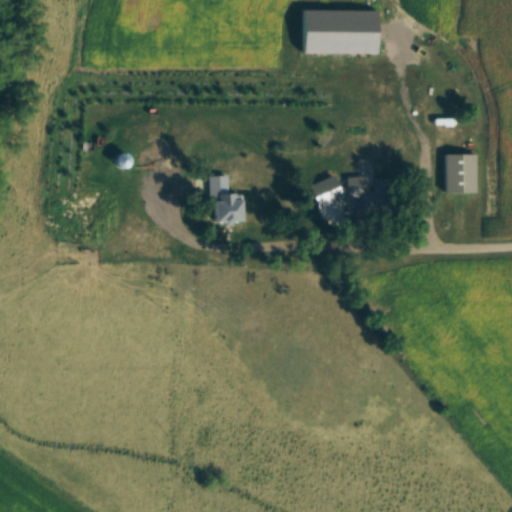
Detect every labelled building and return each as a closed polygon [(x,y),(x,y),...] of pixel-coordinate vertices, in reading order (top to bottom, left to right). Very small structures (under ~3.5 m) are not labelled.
[(102,111),(102,73),(80,74),(81,111),(102,111)] [(472,152),(439,152),(439,192),(472,192),(472,152)] [(236,193),(225,193),(225,175),(206,175),(206,221),(236,221),(236,193)] [(343,198),(351,198),(351,210),(379,210),(379,189),(367,189),(367,175),(343,175),(343,198)] [(50,228),(95,225),(93,191),(47,195),(50,228)]
